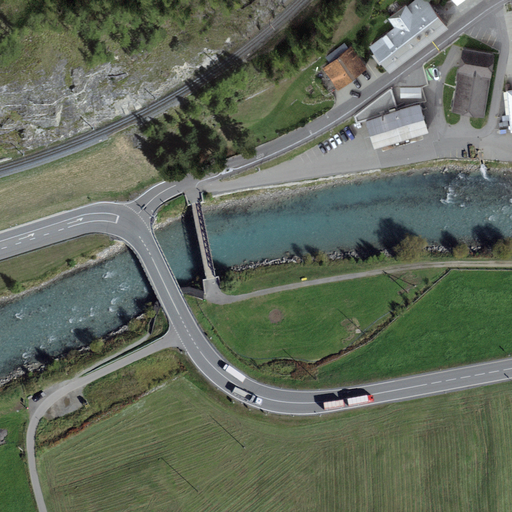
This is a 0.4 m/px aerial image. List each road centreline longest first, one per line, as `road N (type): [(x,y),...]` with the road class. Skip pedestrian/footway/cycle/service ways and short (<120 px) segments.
road 1 (primary): [(511,368),(323,401),(260,397),(228,380),(199,349),(128,224)]
road 2 (tertiary): [(128,224),(166,189),(280,145),(358,103),(496,0)]
road 3 (track): [(215,297),(425,265),(511,263)]
road 4 (track): [(47,403),(57,386),(147,336),(159,304),(182,291),(215,297)]
road 5 (track): [(188,331),(47,403)]
road 6 (primary): [(128,224),(80,220),(0,245)]
road 7 (track): [(215,297),(191,179)]
